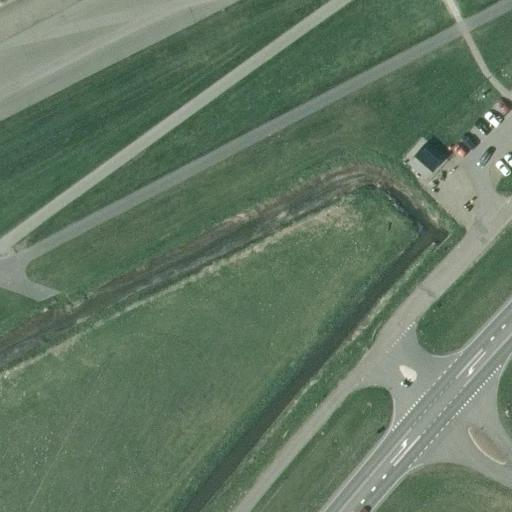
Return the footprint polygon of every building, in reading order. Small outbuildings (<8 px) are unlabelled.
[(493,33),(474,43),(479,52),(498,42),(493,33)] [(438,160),(422,145),(409,159),(426,174),(438,160)] [(322,250),(340,243),(331,220),(313,227),(322,250)] [(293,263),(316,255),(308,232),(285,239),(293,263)] [(209,304),(276,276),(266,253),(199,281),(209,304)] [(173,306),(193,297),(190,289),(169,298),(173,306)]
